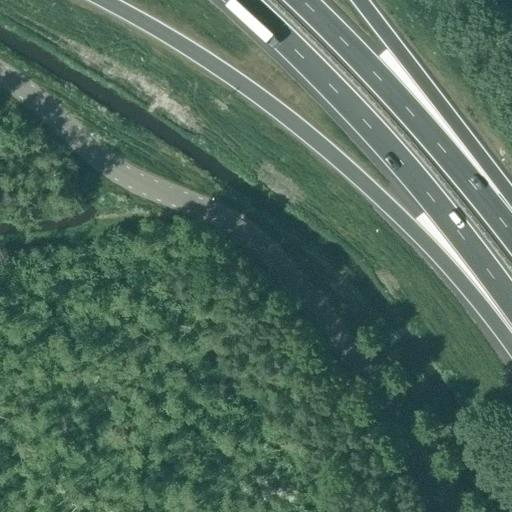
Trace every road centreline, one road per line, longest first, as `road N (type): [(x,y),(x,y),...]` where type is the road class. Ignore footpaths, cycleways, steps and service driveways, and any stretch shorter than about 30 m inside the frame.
road 1 (unclassified): [(0,74),(112,170),(218,213),(260,240),(339,336),(455,511)]
road 2 (trunk): [(100,0),(283,115),(391,213),(511,355)]
road 3 (trunk): [(239,0),(381,138),(511,302)]
road 4 (trunk): [(511,233),(399,98),(300,0)]
road 5 (trunk): [(511,196),(352,0)]
